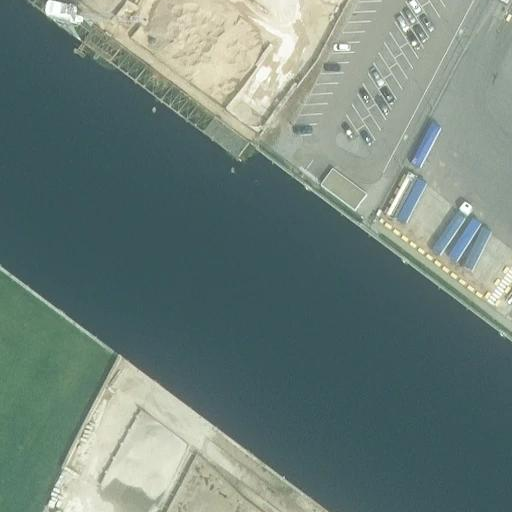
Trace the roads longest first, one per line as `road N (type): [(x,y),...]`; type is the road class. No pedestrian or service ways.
road 1 (unknown): [(511,2),(476,83),(488,141),(509,171)]
road 2 (unknown): [(393,0),(325,130)]
